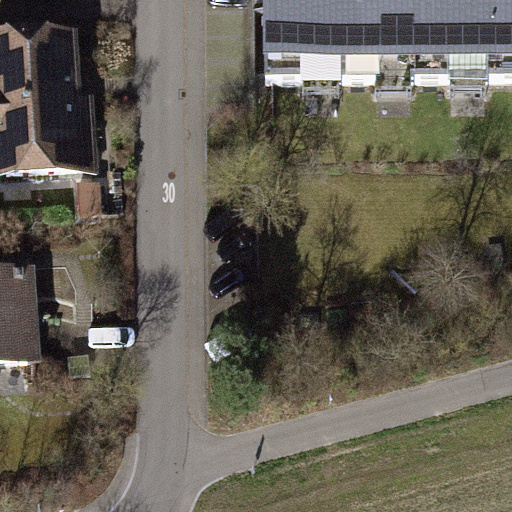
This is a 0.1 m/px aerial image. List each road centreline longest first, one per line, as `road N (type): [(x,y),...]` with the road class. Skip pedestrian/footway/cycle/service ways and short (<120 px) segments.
road 1 (residential): [(158,511),(170,471),(174,0)]
road 2 (track): [(170,471),(231,466),(511,393)]
